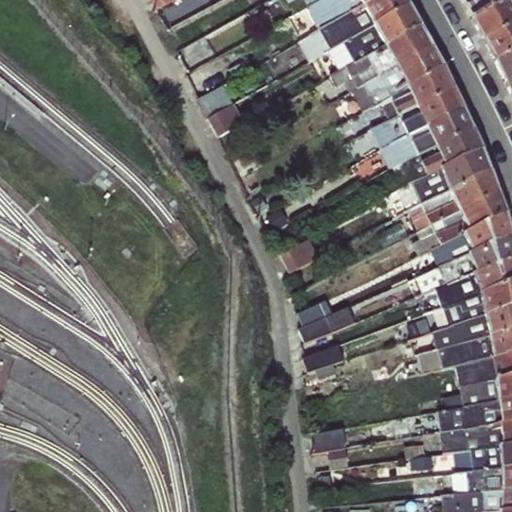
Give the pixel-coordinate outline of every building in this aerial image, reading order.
[(155,0),(160,9),(176,0),(155,0)] [(296,0),(299,0),(304,10),(321,0),(281,0),(285,7),(296,0)] [(307,64),(327,53),(405,5),(401,0),(374,0),(316,31),(296,44),(307,64)] [(321,0),(304,10),(316,31),(374,0),(321,0)] [(458,0),(471,22),(510,0),(458,0)] [(511,0),(510,0),(471,22),(482,42),(511,22),(511,0)] [(327,53),(338,73),(418,29),(405,5),(327,53)] [(511,22),(482,42),(493,63),(511,51),(511,22)] [(348,94),(350,93),(429,49),(418,29),(338,73),(327,80),(333,90),(343,85),(348,94)] [(360,114),(379,104),(441,70),(429,49),(350,93),(360,114)] [(511,51),(493,63),(503,83),(511,78),(511,51)] [(379,104),(387,122),(452,92),(441,70),(379,104)] [(511,78),(503,83),(511,102),(511,78)] [(368,131),(377,153),(462,111),(452,92),(387,122),(368,131)] [(386,172),(391,170),(472,132),(462,111),(377,153),(386,172)] [(399,189),(409,185),(481,151),(472,132),(391,170),(399,189)] [(399,198),(405,211),(487,172),(481,151),(409,185),(411,192),(399,198)] [(405,211),(416,232),(495,194),(487,172),(405,211)] [(414,258),(428,252),(502,216),(495,194),(416,232),(413,234),(417,242),(409,246),(414,258)] [(418,268),(421,277),(508,240),(502,216),(428,252),(433,262),(418,268)] [(425,293),(425,295),(511,260),(511,253),(508,240),(421,277),(413,280),(419,294),(425,293)] [(511,260),(425,295),(431,313),(511,283),(511,260)] [(511,283),(431,313),(436,331),(511,308),(511,283)] [(350,306),(333,311),(330,301),(296,311),(305,341),(356,326),(350,306)] [(432,341),(436,352),(511,331),(511,308),(436,331),(428,335),(432,341)] [(440,373),(455,369),(511,356),(511,331),(436,352),(440,373)] [(326,345),(307,357),(321,379),(340,367),(326,345)] [(511,356),(455,369),(457,388),(511,377),(511,356)] [(441,399),(444,413),(511,401),(511,377),(457,388),(449,390),(449,397),(441,399)] [(463,420),(465,431),(511,423),(511,401),(444,413),(434,414),(436,424),(463,420)] [(440,457),(451,456),(511,446),(511,423),(465,431),(438,435),(440,457)] [(511,446),(451,456),(453,476),(511,469),(511,446)] [(511,469),(453,476),(455,496),(511,491),(511,469)] [(442,511),(511,511),(511,491),(455,496),(442,497),(442,511)]
